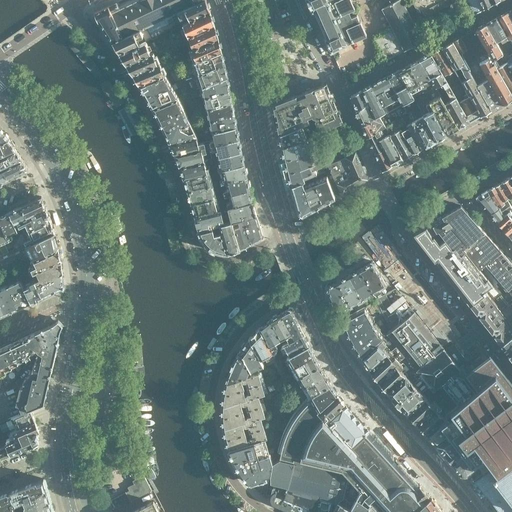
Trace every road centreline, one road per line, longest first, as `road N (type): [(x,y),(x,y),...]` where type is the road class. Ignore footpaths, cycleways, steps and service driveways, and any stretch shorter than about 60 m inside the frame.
road 1 (residential): [(277,238),(231,261),(206,255),(151,117),(71,8)]
road 2 (residential): [(298,293),(238,332),(210,394),(219,457),(235,485),(266,511)]
road 3 (residential): [(217,0),(277,238)]
road 4 (residential): [(339,94),(511,0)]
road 5 (residential): [(403,230),(511,370)]
road 6 (residential): [(511,107),(378,183)]
road 7 (primary): [(88,301),(81,242),(56,169)]
road 8 (residential): [(258,131),(231,0)]
road 9 (residential): [(403,230),(511,165)]
